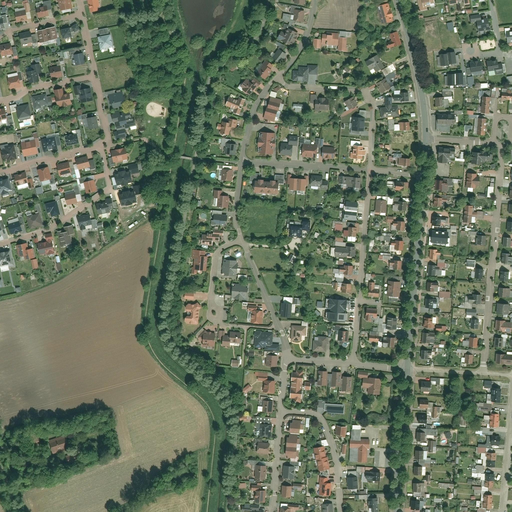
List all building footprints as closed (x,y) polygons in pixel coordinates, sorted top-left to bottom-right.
[(12,6),(15,19),(25,17),(24,10),(28,9),(26,0),(21,0),(22,4),(12,6)] [(39,15),(48,12),(47,7),(50,7),(48,0),(37,0),(35,0),(39,15)] [(57,0),(60,10),(72,7),(70,0),(57,0)] [(86,0),(88,9),(99,8),(98,0),(86,0)] [(379,21),(388,18),(387,14),(389,14),(387,7),(384,8),(381,0),(382,0),(377,0),(377,1),(373,2),(379,21)] [(433,2),(432,0),(416,0),(419,11),(425,10),(425,7),(429,6),(428,3),(433,2)] [(300,18),(302,8),(294,7),(293,12),(282,10),(281,18),(291,19),(292,17),(300,18)] [(476,20),(478,32),(489,30),(487,18),(476,20)] [(34,27),(37,45),(43,43),(41,39),(54,36),(55,40),(59,39),(57,31),(54,22),(34,27)] [(292,42),(297,30),(280,23),(275,35),(292,42)] [(76,24),(71,27),(72,28),(74,32),(75,32),(80,29),(76,24)] [(383,39),(385,45),(398,41),(394,27),(386,29),(389,37),(383,39)] [(70,28),(61,30),(63,39),(72,37),(71,33),(74,32),(72,28),(70,28)] [(333,48),(344,49),(345,34),(336,33),(336,30),(319,29),(318,37),(311,36),(310,46),(319,47),(319,41),(333,43),(333,48)] [(30,32),(20,35),(22,43),(32,41),(31,36),(31,35),(30,32)] [(110,35),(99,38),(101,49),(105,49),(105,50),(109,49),(109,48),(113,47),(110,35)] [(272,55),(280,61),(286,51),(283,49),(286,44),(278,39),(274,44),(277,46),(272,55)] [(11,44),(0,46),(0,48),(2,56),(6,55),(6,53),(12,52),(11,44)] [(374,69),(382,63),(373,50),(365,56),(366,58),(363,60),(367,66),(370,64),(374,69)] [(455,55),(455,52),(447,53),(448,63),(454,63),(454,64),(458,64),(457,55),(455,55)] [(79,54),(75,55),(77,65),(85,63),(82,53),(79,54)] [(448,63),(447,53),(437,54),(438,57),(435,57),(436,65),(448,63)] [(264,77),(271,67),(269,65),(271,62),(263,55),(253,69),(264,77)] [(470,62),(471,74),(484,72),(482,60),(470,62)] [(497,60),(486,62),(488,73),(494,72),(495,76),(505,74),(503,63),(498,64),(497,60)] [(297,67),(296,81),(309,82),(310,74),(319,75),(319,66),(308,65),(308,67),(297,67)] [(392,71),(394,70),(392,65),(382,69),(387,79),(394,76),(392,71)] [(60,67),(50,69),(52,78),(62,75),(60,67)] [(33,71),(27,72),(29,79),(30,79),(30,83),(38,81),(37,74),(36,70),(33,71)] [(453,84),(453,73),(445,73),(446,76),(443,76),(443,84),(453,84)] [(461,76),(461,73),(453,73),(453,84),(461,84),(461,85),(464,85),(464,76),(461,76)] [(377,89),(386,84),(381,75),(374,79),(373,77),(365,82),(368,87),(374,83),(377,89)] [(249,93),(258,82),(251,76),(247,80),(243,76),(237,83),(249,93)] [(18,77),(8,79),(10,88),(20,86),(19,81),(18,77)] [(477,108),(486,109),(487,94),(496,95),(497,85),(490,84),(490,88),(479,87),(477,108)] [(440,92),(431,93),(433,105),(447,103),(446,96),(450,96),(449,87),(439,88),(440,92)] [(498,95),(511,97),(511,88),(499,87),(498,95)] [(81,90),(80,91),(80,94),(82,103),(92,101),(90,88),(81,90)] [(62,89),(55,91),(56,97),(58,106),(62,105),(63,106),(67,105),(67,104),(71,104),(69,94),(63,95),(62,89)] [(390,97),(405,96),(405,89),(398,89),(397,92),(382,93),(382,103),(376,103),(377,116),(385,116),(392,115),(400,115),(397,102),(390,102),(390,97)] [(310,107),(326,108),(327,96),(316,95),(316,90),(308,90),(307,100),(310,101),(310,107)] [(344,107),(354,101),(350,92),(339,98),(344,107)] [(112,95),(109,96),(110,101),(112,101),(113,107),(121,105),(120,101),(124,100),(122,93),(115,94),(112,95)] [(232,108),(238,111),(245,96),(238,93),(236,97),(227,93),(223,102),(232,106),(232,108)] [(263,114),(274,117),(280,96),(269,93),(263,114)] [(46,95),(33,97),(35,109),(41,107),(40,105),(47,104),(48,103),(46,97),(46,95)] [(17,108),(17,111),(19,118),(30,116),(28,106),(17,108)] [(448,129),(449,119),(456,120),(456,110),(435,109),(434,128),(448,129)] [(88,126),(99,124),(95,112),(86,114),(85,110),(77,112),(79,117),(85,116),(88,126)] [(471,130),(482,131),(484,114),(465,111),(464,116),(472,117),(471,130)] [(114,115),(112,116),(114,122),(120,120),(121,120),(120,114),(120,112),(114,113),(114,115)] [(119,132),(114,133),(116,139),(127,137),(125,130),(124,130),(124,128),(131,127),(132,127),(132,124),(133,123),(133,120),(130,121),(130,120),(130,119),(129,118),(131,118),(130,115),(129,115),(128,112),(120,114),(121,120),(120,120),(120,123),(116,124),(118,130),(119,132)] [(218,129),(227,131),(229,123),(235,124),(236,116),(225,114),(225,117),(220,116),(218,129)] [(385,128),(408,126),(408,118),(397,119),(397,121),(392,121),(392,115),(385,116),(385,128)] [(360,137),(357,121),(348,123),(351,139),(360,137)] [(74,125),(75,129),(63,132),(65,141),(78,139),(76,131),(79,130),(78,124),(74,125)] [(467,128),(470,128),(470,125),(464,125),(462,136),(466,136),(467,128)] [(256,149),(271,151),(273,130),(258,128),(256,149)] [(39,135),(42,148),(56,146),(54,132),(39,135)] [(278,152),(291,154),(292,142),(300,143),(300,140),(303,141),(304,134),(287,132),(286,141),(280,140),(278,152)] [(220,149),(233,152),(236,140),(229,139),(230,136),(220,134),(218,142),(222,143),(220,149)] [(299,154),(315,155),(315,150),(321,151),(322,143),(322,136),(314,135),(313,142),(303,141),(300,140),(300,143),(299,154)] [(35,141),(22,144),(24,156),(37,153),(36,148),(35,141)] [(320,155),(332,157),(333,144),(322,143),(321,151),(320,155)] [(339,159),(350,160),(351,149),(349,149),(349,144),(341,143),(339,159)] [(9,149),(2,151),(3,159),(11,157),(11,159),(16,158),(15,154),(19,153),(17,145),(8,147),(9,149)] [(115,159),(126,156),(123,145),(111,149),(112,153),(106,155),(109,164),(116,162),(115,159)] [(468,160),(477,160),(477,157),(491,157),(491,147),(468,146),(468,160)] [(450,157),(455,158),(456,149),(439,147),(437,162),(449,163),(450,157)] [(394,163),(409,163),(409,155),(399,154),(399,150),(390,150),(390,152),(386,152),(386,158),(394,159),(394,163)] [(464,161),(464,152),(459,152),(459,158),(454,158),(454,160),(464,161)] [(85,169),(96,165),(94,156),(87,158),(85,153),(75,156),(76,161),(78,166),(84,164),(85,169)] [(218,177),(229,178),(230,163),(218,162),(218,177)] [(63,165),(58,166),(60,175),(71,172),(70,168),(69,163),(63,165)] [(471,180),(475,181),(475,172),(480,172),(481,165),(472,164),(471,168),(464,168),(463,184),(471,185),(471,180)] [(48,168),(38,170),(41,181),(51,179),(48,168)] [(277,190),(278,179),(278,176),(259,174),(260,169),(248,168),(247,178),(254,179),(254,187),(277,190)] [(114,174),(117,186),(134,182),(130,169),(114,174)] [(26,173),(15,176),(17,185),(20,184),(21,185),(23,184),(24,183),(28,182),(27,180),(26,173)] [(84,190),(97,187),(94,175),(86,177),(85,173),(80,174),(77,176),(78,181),(82,180),(84,190)] [(327,187),(327,179),(322,179),(322,173),(310,173),(309,183),(319,183),(319,187),(327,187)] [(344,183),(356,183),(357,174),(337,173),(336,180),(344,180),(344,183)] [(308,188),(309,176),(304,176),(303,180),(291,179),(291,175),(287,175),(286,186),(290,186),(289,190),(304,191),(305,187),(308,188)] [(391,187),(405,186),(405,175),(391,175),(391,187)] [(436,178),(434,191),(448,193),(448,187),(454,187),(454,185),(460,186),(461,181),(436,178)] [(8,179),(0,181),(0,193),(2,193),(2,194),(8,192),(7,191),(11,190),(8,179)] [(63,193),(65,202),(76,199),(74,192),(79,191),(76,182),(71,184),(72,188),(62,191),(63,193)] [(215,204),(227,205),(228,193),(222,192),(222,187),(213,186),(213,195),(216,195),(215,204)] [(477,197),(486,197),(486,189),(484,189),(484,194),(477,194),(477,197)] [(137,190),(120,193),(122,204),(126,203),(127,207),(136,205),(136,203),(139,202),(137,190)] [(381,196),(372,195),(371,209),(384,210),(385,198),(391,198),(392,194),(389,194),(389,191),(381,190),(381,196)] [(94,200),(97,212),(110,209),(108,204),(112,203),(109,192),(103,194),(104,197),(94,200)] [(430,203),(438,203),(439,197),(444,197),(445,193),(431,192),(430,203)] [(50,214),(60,211),(56,197),(43,201),(45,210),(49,209),(50,214)] [(394,208),(404,208),(404,197),(394,197),(394,208)] [(343,218),(356,220),(357,203),(344,202),(343,218)] [(462,203),(462,219),(475,220),(475,214),(482,214),(482,207),(470,207),(470,203),(462,203)] [(208,221),(225,222),(226,213),(221,212),(221,208),(209,207),(208,221)] [(79,222),(89,219),(91,226),(97,224),(95,214),(91,215),(90,210),(77,214),(79,222)] [(35,226),(42,224),(39,214),(32,216),(31,211),(26,213),(30,229),(35,227),(35,226)] [(6,221),(9,230),(21,227),(20,223),(24,222),(21,213),(16,215),(17,218),(6,221)] [(390,226),(404,226),(404,218),(391,218),(391,213),(385,213),(385,220),(391,220),(390,226)] [(439,217),(431,216),(430,226),(438,227),(439,217)] [(300,227),(307,227),(307,217),(302,217),(301,222),(297,222),(298,219),(288,219),(288,233),(300,234),(300,227)] [(57,228),(61,242),(71,240),(69,232),(73,231),(71,221),(61,223),(62,227),(57,228)] [(219,232),(222,232),(222,227),(211,226),(211,229),(205,228),(205,231),(200,230),(200,241),(212,243),(213,238),(218,238),(219,232)] [(345,236),(355,237),(356,228),(349,227),(349,231),(346,231),(345,236)] [(434,237),(439,238),(440,228),(429,227),(428,237),(434,237)] [(469,240),(483,240),(483,232),(475,231),(475,228),(466,227),(465,232),(469,232),(469,240)] [(392,246),(399,247),(400,237),(389,236),(390,230),(380,229),(379,241),(388,242),(387,247),(392,247),(392,246)] [(39,253),(53,249),(50,237),(52,236),(50,231),(43,232),(45,238),(36,240),(39,253)] [(502,234),(501,243),(511,243),(511,237),(511,235),(502,234)] [(12,242),(16,254),(22,252),(23,256),(34,253),(31,244),(28,245),(26,238),(12,242)] [(331,247),(330,257),(355,258),(356,247),(347,246),(347,243),(335,243),(334,248),(331,247)] [(0,263),(11,260),(8,247),(0,248),(0,263)] [(427,255),(436,256),(437,255),(438,248),(428,247),(427,255)] [(190,270),(196,270),(196,267),(205,268),(205,253),(203,253),(203,248),(190,248),(190,255),(194,255),(193,263),(190,263),(190,270)] [(387,264),(398,265),(400,256),(388,254),(388,250),(381,249),(380,251),(376,250),(375,256),(388,258),(387,264)] [(499,249),(498,260),(509,262),(511,254),(507,254),(507,250),(499,249)] [(221,272),(235,274),(245,275),(245,271),(235,270),(236,257),(222,255),(221,272)] [(440,272),(441,265),(442,256),(437,255),(436,256),(435,264),(431,263),(430,271),(440,272)] [(480,276),(482,265),(472,264),(473,258),(464,257),(463,266),(472,267),(471,275),(480,276)] [(32,260),(35,269),(41,268),(38,258),(32,260)] [(341,271),(349,272),(350,263),(339,261),(339,265),(331,264),(330,274),(333,275),(333,278),(340,279),(341,271)] [(499,268),(498,277),(507,278),(508,269),(499,268)] [(365,291),(375,293),(377,281),(371,280),(373,271),(365,270),(363,279),(367,280),(365,291)] [(339,286),(347,288),(348,281),(340,279),(333,278),(329,278),(328,286),(335,287),(335,282),(340,283),(339,286)] [(386,296),(400,298),(401,282),(388,281),(386,296)] [(439,282),(426,282),(425,291),(438,291),(439,282)] [(231,298),(247,300),(249,286),(232,284),(231,298)] [(497,284),(496,293),(510,294),(511,287),(507,287),(507,285),(497,284)] [(472,299),(477,300),(478,292),(471,291),(470,295),(462,294),(460,307),(471,308),(472,299)] [(424,292),(423,304),(430,304),(430,300),(435,301),(435,292),(424,292)] [(348,318),(340,317),(342,300),(329,298),(327,315),(338,317),(337,320),(347,322),(348,318)] [(199,324),(201,302),(184,300),(184,307),(189,307),(188,314),(183,313),(182,322),(199,324)] [(511,300),(494,300),(494,310),(506,311),(506,305),(511,305),(511,300)] [(249,319),(261,319),(262,307),(255,306),(256,301),(245,301),(244,309),(249,310),(249,319)] [(281,316),(290,317),(291,304),(282,303),(281,316)] [(367,314),(372,315),(371,319),(380,319),(381,315),(377,315),(378,313),(374,313),(376,306),(364,305),(362,318),(367,318),(367,314)] [(465,324),(476,325),(477,313),(466,312),(465,324)] [(422,313),(422,325),(430,325),(430,319),(434,319),(434,314),(422,313)] [(382,325),(393,327),(394,318),(393,318),(393,315),(384,314),(383,324),(376,323),(375,327),(381,328),(382,325)] [(507,317),(493,316),(492,327),(508,328),(508,323),(511,323),(511,314),(507,314),(507,317)] [(290,336),(298,337),(307,337),(308,319),(298,318),(297,322),(291,321),(290,336)] [(338,338),(345,340),(347,329),(342,329),(343,324),(332,323),(331,330),(339,331),(338,338)] [(199,342),(213,344),(214,336),(222,337),(223,331),(224,328),(214,326),(214,329),(202,327),(199,342)] [(375,341),(391,344),(393,334),(382,332),(381,337),(377,336),(378,330),(368,328),(367,337),(376,339),(375,341)] [(233,338),(241,340),(242,330),(232,329),(231,332),(223,331),(222,337),(221,343),(232,344),(233,338)] [(466,342),(475,343),(475,335),(469,334),(469,330),(462,329),(462,333),(467,334),(466,342)] [(265,350),(278,351),(279,345),(271,345),(272,334),(261,333),(260,332),(258,331),(255,333),(255,336),(256,337),(255,346),(261,347),(262,346),(266,346),(265,350)] [(491,334),(491,342),(511,343),(511,335),(505,335),(505,331),(497,331),(497,335),(495,335),(491,334)] [(310,336),(310,348),(324,349),(324,341),(328,341),(328,334),(316,333),(316,337),(310,336)] [(436,334),(422,333),(421,342),(435,344),(436,334)] [(420,345),(419,355),(426,355),(426,351),(431,351),(432,346),(420,345)] [(460,359),(470,360),(471,351),(466,351),(467,347),(454,346),(454,349),(461,350),(460,359)] [(493,349),(492,360),(510,362),(510,359),(511,359),(511,347),(511,348),(511,351),(493,349)] [(266,366),(278,367),(279,355),(273,355),(274,352),(263,351),(263,356),(267,356),(266,366)] [(293,399),(301,399),(303,367),(294,366),(294,369),(290,369),(289,395),(293,396),(293,399)] [(316,366),(314,381),(337,383),(339,373),(338,370),(330,369),(330,371),(325,370),(326,367),(316,366)] [(261,388),(273,390),(274,378),(267,378),(268,369),(256,368),(255,378),(262,379),(261,388)] [(364,391),(377,393),(379,376),(367,375),(368,369),(357,368),(356,375),(361,375),(360,385),(364,386),(364,391)] [(337,387),(347,388),(349,374),(339,373),(337,383),(337,387)] [(418,377),(417,387),(429,388),(429,380),(441,381),(442,375),(429,374),(428,377),(418,377)] [(498,401),(500,385),(490,383),(491,378),(483,377),(482,385),(486,385),(484,399),(489,400),(498,401)] [(249,384),(243,389),(246,394),(253,388),(249,384)] [(259,407),(270,409),(271,399),(266,398),(266,395),(258,393),(257,398),(260,399),(259,407)] [(418,396),(417,404),(425,405),(426,397),(418,396)] [(487,423),(496,424),(497,407),(489,406),(489,400),(484,399),(476,399),(475,407),(489,408),(487,423)] [(326,408),(326,412),(344,414),(345,405),(325,403),(325,401),(319,400),(318,407),(326,408)] [(425,411),(415,410),(414,419),(425,419),(425,411)] [(258,432),(270,434),(272,420),(269,420),(270,414),(254,412),(253,420),(260,421),(258,432)] [(287,428),(298,429),(298,417),(287,416),(287,428)] [(334,431),(344,433),(345,424),(335,422),(334,431)] [(348,457),(365,458),(366,447),(368,447),(368,435),(358,434),(358,426),(351,426),(351,436),(348,436),(348,457)] [(488,440),(497,441),(497,432),(491,432),(491,427),(479,427),(479,432),(486,432),(486,436),(488,436),(488,440)] [(414,429),(414,438),(423,439),(423,429),(414,429)] [(284,453),(296,454),(297,432),(286,431),(284,453)] [(449,431),(443,433),(445,439),(451,437),(449,431)] [(255,451),(268,452),(270,440),(261,439),(261,436),(253,435),(252,440),(256,440),(255,451)] [(53,453),(69,447),(66,436),(49,441),(53,453)] [(323,454),(319,438),(312,440),(313,444),(309,445),(312,457),(314,456),(323,454)] [(482,463),(492,464),(494,449),(490,449),(491,446),(474,445),(474,449),(478,449),(477,456),(480,457),(480,463),(482,463)] [(421,448),(411,447),(410,454),(420,456),(421,448)] [(77,459),(74,450),(62,454),(66,463),(77,459)] [(322,472),(328,471),(327,465),(324,466),(323,462),(327,461),(326,454),(323,454),(314,456),(317,468),(321,467),(322,472)] [(282,461),(281,475),(292,475),(293,463),(298,463),(298,458),(288,457),(288,462),(282,461)] [(250,475),(264,475),(264,462),(251,461),(250,475)] [(364,476),(377,478),(378,469),(365,468),(365,463),(355,462),(354,469),(365,471),(364,476)] [(412,463),(412,472),(420,472),(420,462),(412,463)] [(490,484),(491,471),(481,470),(482,463),(480,463),(475,463),(474,470),(481,471),(480,484),(472,483),(471,491),(480,492),(486,493),(486,484),(490,484)] [(315,490),(329,493),(331,479),(326,478),(327,475),(318,474),(315,490)] [(349,489),(357,488),(357,477),(348,477),(349,489)] [(251,499),(263,500),(264,486),(260,486),(260,482),(249,481),(248,487),(252,487),(251,499)] [(280,494),(290,495),(291,486),(301,487),(302,482),(290,481),(290,483),(281,482),(280,494)] [(411,481),(411,488),(418,488),(418,494),(425,494),(425,481),(411,481)] [(364,508),(376,508),(376,494),(365,494),(365,492),(355,492),(355,497),(364,497),(364,508)] [(483,511),(485,505),(490,505),(491,493),(486,493),(480,492),(479,506),(476,506),(476,511),(483,511)] [(409,497),(408,505),(418,506),(417,510),(426,511),(427,505),(418,504),(419,498),(409,497)] [(278,511),(288,511),(289,507),(297,507),(297,501),(285,500),(285,504),(279,504),(278,511)] [(262,511),(262,510),(258,509),(259,502),(249,501),(249,503),(241,502),(240,510),(248,510),(247,511),(262,511)]
